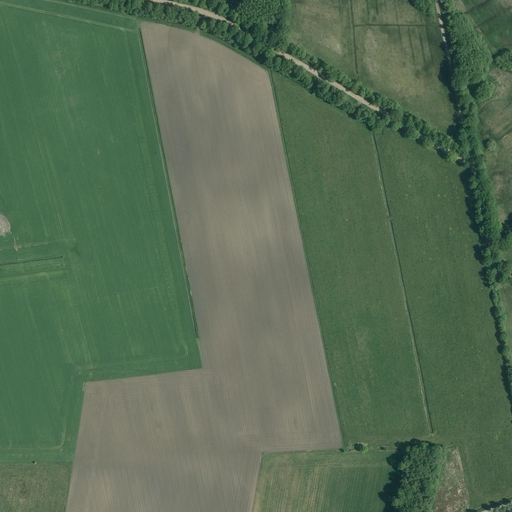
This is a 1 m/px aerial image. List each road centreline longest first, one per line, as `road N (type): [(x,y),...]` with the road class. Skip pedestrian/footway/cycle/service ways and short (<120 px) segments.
road 1 (track): [(152,0),(234,25),(469,162),(493,264),(511,276)]
road 2 (track): [(469,162),(437,0)]
